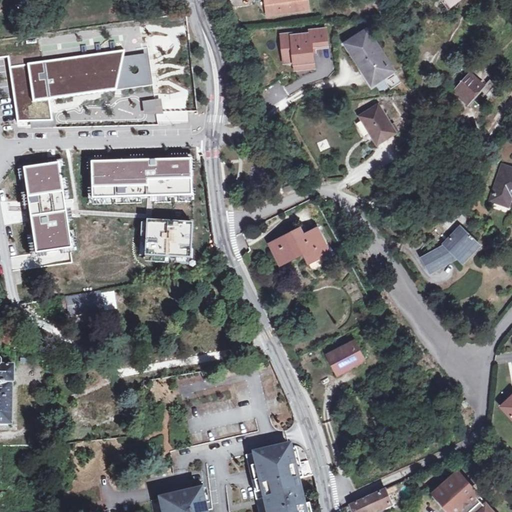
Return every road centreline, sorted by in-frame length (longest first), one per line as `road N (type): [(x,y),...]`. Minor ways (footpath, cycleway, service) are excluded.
road 1 (secondary): [(219,224),(231,268),(302,412),(327,508)]
road 2 (residential): [(327,508),(477,444),(485,405),(465,363)]
road 3 (residential): [(331,198),(442,213),(462,197),(511,100)]
road 4 (secondary): [(193,0),(216,87),(211,153),(219,224)]
road 5 (residential): [(331,198),(465,363)]
